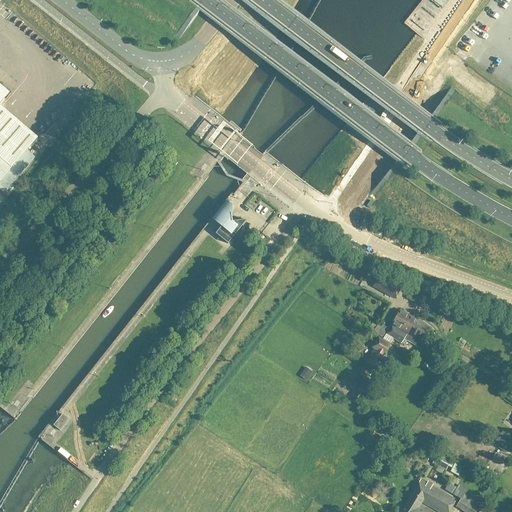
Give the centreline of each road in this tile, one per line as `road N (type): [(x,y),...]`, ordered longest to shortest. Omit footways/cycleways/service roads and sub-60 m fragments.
road 1 (unclassified): [(306,204),(75,511)]
road 2 (primary): [(205,0),(407,153),(511,217)]
road 3 (primary): [(511,179),(262,0)]
road 4 (unclassified): [(164,89),(0,266)]
road 5 (tertiary): [(511,297),(367,241),(306,204)]
road 6 (tertiary): [(306,204),(164,89)]
road 7 (tertiary): [(164,65),(134,57),(62,0)]
